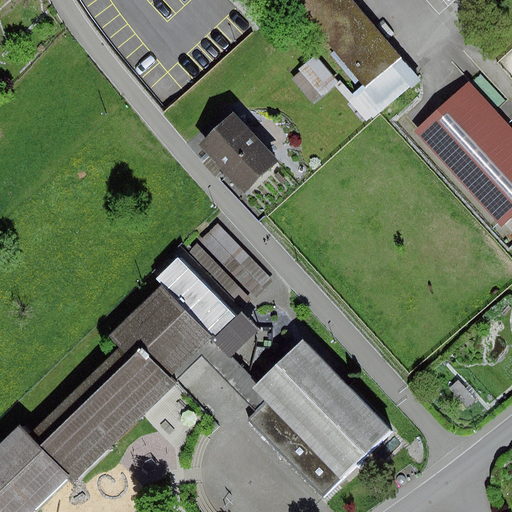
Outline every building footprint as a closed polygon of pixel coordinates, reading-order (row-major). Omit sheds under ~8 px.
[(274,0),(279,5),(285,0),(294,0),(370,89),(407,58),(357,0),(274,0)] [(341,83),(318,54),(300,69),(303,72),(294,80),(314,105),(341,83)] [(424,79),(407,58),(370,89),(362,96),(380,117),(424,79)] [(418,133),(503,227),(511,218),(511,125),(473,83),(418,133)] [(243,115),(208,148),(251,193),(286,161),(243,115)] [(274,279),(221,224),(203,242),(257,298),(274,279)] [(200,244),(191,253),(243,307),(252,298),(200,244)] [(219,338),(169,284),(114,335),(126,349),(35,432),(78,475),(81,480),(187,383),(180,375),(204,353),(217,341),(219,338)] [(398,431),(311,340),(261,387),(275,401),(261,414),(255,420),(328,497),(398,431)] [(275,401),(261,387),(217,341),(204,353),(261,414),(275,401)] [(460,380),(451,388),(468,409),(477,401),(460,380)] [(30,426),(0,455),(0,511),(40,511),(78,475),(35,432),(30,426)]
